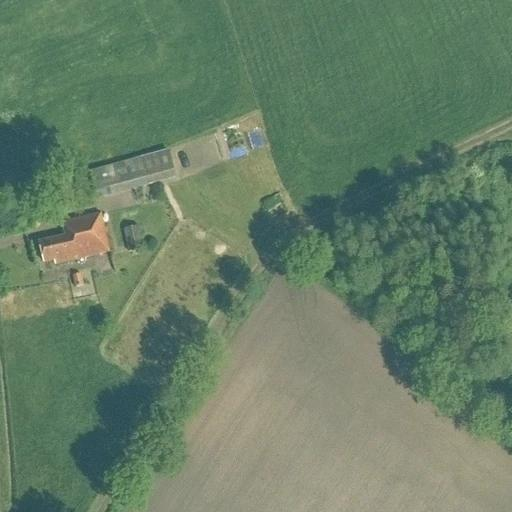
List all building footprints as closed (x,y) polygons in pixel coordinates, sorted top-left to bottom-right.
[(168,153),(157,156),(141,163),(147,181),(174,173),(168,153)] [(141,163),(157,156),(92,175),(98,195),(147,181),(141,163)] [(145,204),(142,188),(132,189),(134,205),(145,204)] [(54,268),(110,254),(100,216),(61,226),(64,238),(40,244),(45,265),(53,263),(54,268)] [(144,251),(139,228),(124,231),(129,254),(144,251)] [(81,275),(72,277),(75,289),(84,287),(81,275)]
